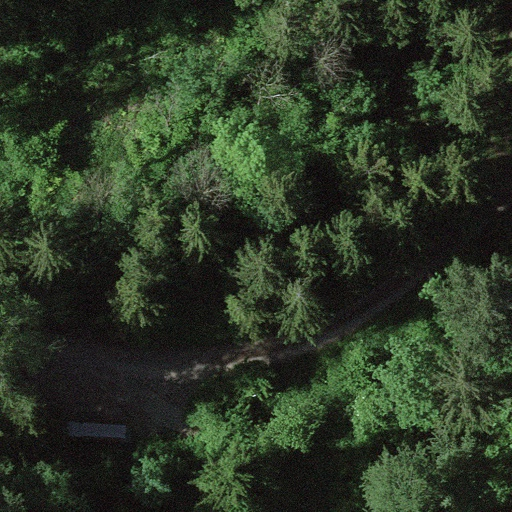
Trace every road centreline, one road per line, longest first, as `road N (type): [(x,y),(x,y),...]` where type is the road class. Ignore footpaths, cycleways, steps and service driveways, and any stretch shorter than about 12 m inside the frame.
road 1 (track): [(0,316),(160,364),(232,363),(272,353),(351,316),(511,186)]
road 2 (track): [(511,187),(499,125),(511,0)]
